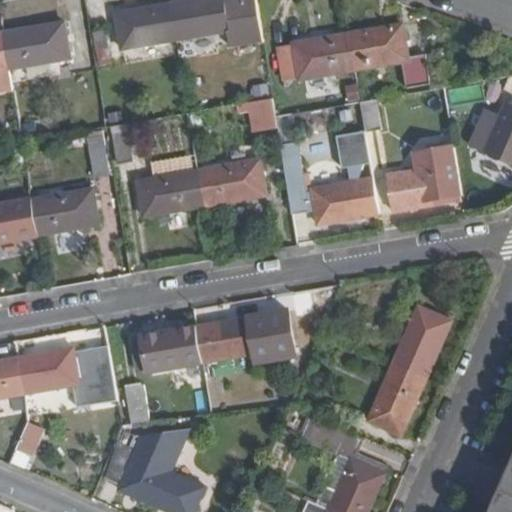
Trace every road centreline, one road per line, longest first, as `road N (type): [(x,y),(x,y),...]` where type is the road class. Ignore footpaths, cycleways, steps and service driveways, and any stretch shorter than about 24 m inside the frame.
road 1 (residential): [(0,329),(511,239)]
road 2 (residential): [(416,511),(511,300)]
